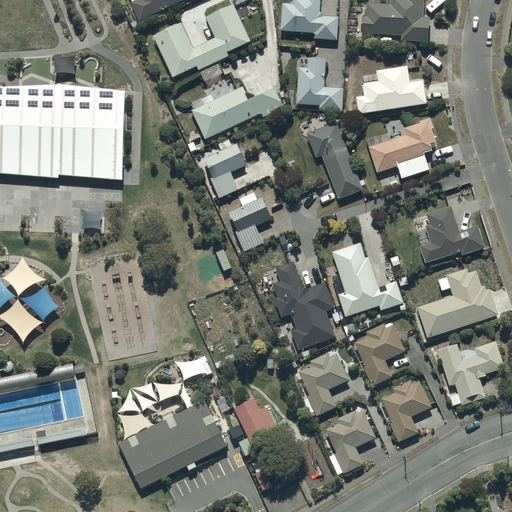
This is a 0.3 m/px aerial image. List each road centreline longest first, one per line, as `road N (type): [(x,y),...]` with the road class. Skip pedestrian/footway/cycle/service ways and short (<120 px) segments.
road 1 (residential): [(511,214),(477,92),(486,0)]
road 2 (residential): [(511,433),(461,452),(362,511)]
